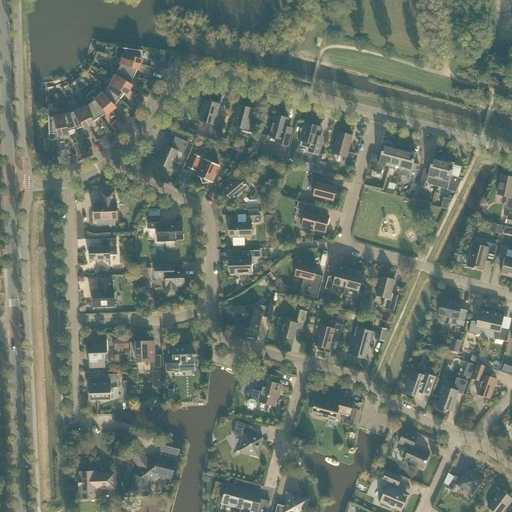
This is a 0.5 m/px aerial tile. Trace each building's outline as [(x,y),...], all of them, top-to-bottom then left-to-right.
[(143,60),(140,59),(141,51),(143,52),(143,51),(117,47),(116,57),(122,59),(142,65),(143,60)] [(134,77),(137,69),(140,70),(142,65),(122,59),(121,64),(118,70),(134,77)] [(130,90),(133,86),(130,85),(134,77),(118,70),(116,75),(115,75),(113,79),(128,89),(130,90)] [(158,82),(155,78),(151,83),(155,86),(160,81),(159,81),(158,82)] [(120,99),(125,93),(128,95),(130,90),(128,89),(113,79),(110,84),(111,84),(107,88),(120,99)] [(113,111),(117,108),(114,106),(120,99),(107,88),(103,93),(102,92),(99,96),(113,111)] [(113,111),(99,96),(95,100),(96,100),(91,103),(100,117),(107,113),(109,115),(113,111)] [(81,108),(90,127),(95,125),(93,122),(100,117),(91,103),(88,99),(79,105),(81,108)] [(206,101),(201,121),(211,124),(207,138),(219,142),(221,135),(219,134),(222,122),(215,120),(220,104),(206,101)] [(252,138),(256,124),(250,123),(254,109),(239,105),(234,126),(242,128),(240,135),(252,138)] [(84,126),(85,129),(90,127),(81,108),(76,111),(77,111),(71,113),(76,129),(84,126)] [(69,135),(68,132),(76,129),(71,113),(69,109),(64,110),(59,111),(64,136),(69,135)] [(50,134),(58,134),(59,137),(64,136),(59,111),(58,112),(53,112),(49,112),(50,135),(50,134)] [(279,139),(277,144),(288,146),(292,132),(286,130),(287,126),(289,119),(275,115),(270,136),(279,139)] [(318,136),(320,127),(306,123),(301,141),(311,144),(309,152),(319,154),(322,142),(316,140),(318,136)] [(120,135),(117,131),(112,136),(116,140),(122,134),(121,134),(120,135)] [(348,152),(352,136),(339,132),(336,146),(334,145),(331,153),(346,157),(344,165),(351,166),(354,154),(348,152)] [(112,136),(108,140),(112,144),(111,145),(116,140),(112,136)] [(178,151),(184,154),(189,143),(176,137),(171,148),(166,146),(158,164),(171,169),(176,171),(179,164),(174,161),(178,151)] [(395,147),(394,147),(384,144),(380,159),(372,157),(368,169),(382,173),(384,165),(390,167),(395,147)] [(406,148),(395,145),(394,147),(395,147),(390,167),(400,169),(405,150),(406,150),(406,148)] [(415,182),(418,169),(419,165),(413,163),(416,153),(406,150),(405,150),(400,169),(398,174),(410,177),(409,180),(415,182)] [(277,160),(284,162),(286,156),(279,153),(277,160)] [(188,168),(195,171),(201,158),(194,154),(188,168)] [(243,168),(252,159),(249,155),(239,164),(243,168)] [(444,160),(433,157),(429,172),(424,170),(420,185),(428,187),(429,183),(437,185),(437,186),(444,160)] [(213,183),(220,166),(205,160),(198,176),(201,177),(202,175),(204,176),(204,177),(204,178),(205,180),(206,183),(210,181),(213,183)] [(451,178),(455,163),(444,160),(437,186),(437,187),(437,186),(448,188),(447,190),(456,192),(462,181),(451,178)] [(314,196),(333,201),(337,188),(326,185),(328,179),(313,175),(310,188),(316,189),(314,196)] [(511,177),(502,175),(498,195),(507,197),(504,208),(511,209),(511,177)] [(236,213),(250,212),(250,204),(248,204),(240,195),(252,185),(245,176),(242,179),(239,176),(223,190),(233,201),(235,200),(237,203),(238,205),(236,205),(236,213)] [(263,188),(256,193),(261,199),(267,194),(263,188)] [(104,204),(94,205),(95,221),(117,220),(117,204),(115,204),(114,192),(102,192),(102,200),(104,200),(104,204)] [(269,196),(264,200),(268,204),(272,201),(269,196)] [(306,211),(302,227),(325,233),(329,217),(311,212),(313,205),(298,202),(297,209),(306,211)] [(252,223),(260,223),(260,216),(246,216),(246,223),(230,223),(230,238),(252,237),(252,223)] [(168,240),(183,240),(183,223),(160,224),(160,217),(148,217),(148,229),(157,229),(158,242),(168,241),(168,240)] [(491,231),(501,233),(503,225),(492,223),(491,231)] [(90,261),(110,260),(110,253),(117,253),(117,239),(103,239),(103,247),(90,247),(90,261)] [(473,244),(467,266),(483,270),(487,256),(494,258),(497,245),(485,242),(484,247),(473,244)] [(511,277),(511,258),(506,257),(508,248),(502,246),(498,260),(504,262),(501,275),(511,277)] [(243,257),(230,258),(230,275),(252,274),(252,257),(261,257),(260,251),(242,251),(243,257)] [(317,268),(298,263),(295,276),(304,278),(300,293),(318,298),(323,277),(316,275),(317,268)] [(335,278),(328,277),(325,289),(332,290),(334,285),(346,288),(351,268),(339,265),(335,278)] [(177,296),(177,286),(185,286),(184,271),(175,272),(170,272),(170,266),(156,266),(156,277),(166,277),(166,286),(167,286),(167,296),(177,296)] [(152,288),(151,268),(139,269),(140,288),(152,288)] [(364,272),(351,268),(346,288),(359,291),(357,297),(364,299),(367,287),(360,285),(364,272)] [(395,280),(381,276),(376,296),(385,298),(382,308),(394,311),(398,295),(391,293),(395,280)] [(93,292),(94,307),(115,306),(115,291),(113,291),(112,279),(99,279),(100,291),(93,292)] [(283,285),(283,293),(298,294),(299,287),(283,285)] [(327,304),(329,298),(321,296),(319,302),(327,304)] [(460,309),(461,305),(442,300),(439,314),(450,317),(449,323),(464,326),(467,311),(460,309)] [(247,308),(247,309),(239,307),(236,319),(240,321),(239,325),(258,330),(262,315),(264,316),(270,318),(274,304),(265,302),(264,306),(256,304),(254,310),(247,308)] [(478,335),(479,334),(487,335),(492,312),(481,309),(478,322),(472,321),(469,333),(478,335)] [(286,320),(281,337),(293,340),(296,327),(303,329),(307,312),(301,310),(297,323),(286,320)] [(338,318),(346,320),(348,312),(341,310),(338,318)] [(504,314),(492,312),(487,335),(495,337),(495,339),(504,341),(507,329),(501,328),(504,314)] [(339,340),(343,325),(336,323),(335,329),(321,325),(315,346),(329,349),(333,338),(339,340)] [(385,342),(388,330),(378,327),(375,339),(385,342)] [(357,337),(352,355),(365,359),(370,340),(372,341),(374,332),(357,328),(355,336),(357,337)] [(453,339),(451,338),(448,350),(458,353),(462,337),(454,335),(453,339)] [(90,367),(105,367),(105,360),(108,360),(107,339),(91,340),(92,353),(89,353),(90,367)] [(129,349),(128,339),(115,339),(115,349),(129,349)] [(154,362),(154,368),(161,367),(161,355),(155,355),(154,341),(136,342),(136,341),(136,362),(154,362)] [(179,363),(195,363),(195,345),(173,346),(173,357),(166,358),(166,370),(180,369),(179,363)] [(472,356),(470,361),(490,368),(492,363),(472,356)] [(477,394),(490,399),(497,379),(495,379),(497,371),(478,364),(473,379),(481,382),(477,394)] [(152,372),(152,386),(161,385),(161,372),(152,372)] [(406,391),(420,396),(421,392),(428,394),(435,377),(427,374),(426,376),(413,372),(406,391)] [(118,387),(118,374),(104,375),(104,381),(90,381),(91,399),(90,399),(90,400),(111,399),(111,388),(118,387)] [(276,383),(277,377),(264,374),(262,384),(264,385),(262,391),(254,389),(251,398),(247,400),(246,404),(248,408),(252,409),(256,407),(268,410),(270,404),(275,406),(278,393),(280,394),(282,385),(276,383)] [(463,395),(467,381),(457,378),(453,389),(443,386),(441,394),(442,395),(439,405),(451,409),(457,393),(463,395)] [(350,415),(353,402),(342,398),(340,405),(316,398),(312,413),(314,416),(336,421),(338,412),(350,415)] [(353,409),(350,423),(358,425),(361,411),(353,409)] [(253,426),(237,422),(234,434),(243,437),(239,451),(250,454),(250,455),(259,458),(261,449),(260,448),(263,438),(251,434),(253,426)] [(405,429),(395,424),(392,431),(402,435),(405,429)] [(423,469),(429,454),(413,447),(417,437),(405,431),(399,443),(405,445),(403,449),(400,456),(405,458),(404,460),(423,469)] [(178,454),(181,444),(164,440),(161,450),(178,454)] [(134,474),(134,492),(150,492),(150,481),(161,473),(172,476),(171,478),(172,479),(176,463),(154,457),(148,462),(140,451),(132,457),(141,468),(134,474)] [(470,499),(472,495),(473,495),(479,485),(480,486),(485,479),(478,474),(477,475),(467,469),(460,479),(455,476),(447,488),(453,491),(457,485),(465,490),(462,494),(470,499)] [(79,472),(80,499),(98,498),(98,490),(116,489),(115,473),(97,473),(97,471),(79,472)] [(400,511),(408,496),(393,490),(395,485),(398,486),(401,478),(387,472),(383,480),(389,483),(388,486),(387,486),(380,504),(390,509),(392,506),(401,510),(400,511)] [(267,511),(270,503),(260,500),(262,494),(228,485),(223,503),(256,511),(267,511)] [(511,511),(511,507),(508,505),(511,499),(511,498),(501,490),(488,507),(494,511),(511,511)] [(288,492),(286,501),(287,501),(286,506),(278,504),(275,511),(306,511),(307,510),(306,510),(309,499),(296,496),(297,495),(288,492)] [(440,500),(437,505),(442,508),(445,502),(440,500)]
